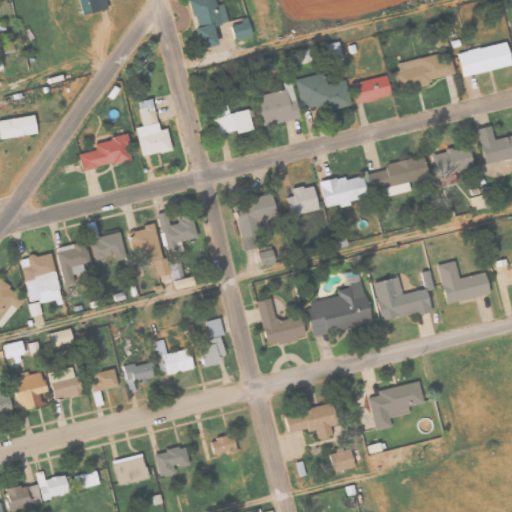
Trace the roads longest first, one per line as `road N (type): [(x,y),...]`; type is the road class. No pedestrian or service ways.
road 1 (residential): [(0,225),(511,97)]
road 2 (residential): [(284,511),(158,0)]
road 3 (residential): [(0,446),(511,330)]
road 4 (residential): [(0,217),(156,0)]
